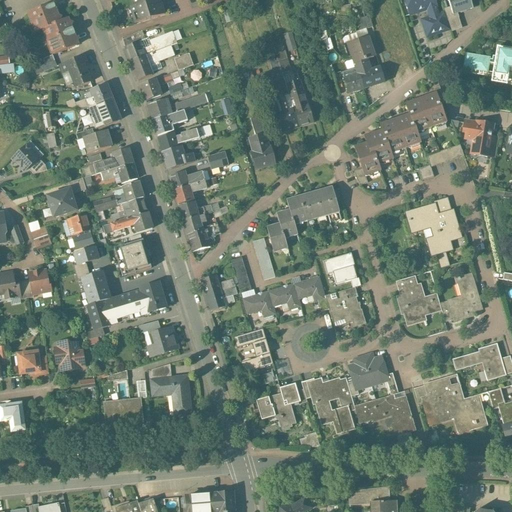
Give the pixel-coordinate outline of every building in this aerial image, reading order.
[(159,0),(132,0),(134,7),(130,9),(135,24),(164,15),(164,12),(164,11),(163,8),(162,7),(159,0)] [(434,0),(406,0),(408,5),(406,5),(410,16),(427,10),(430,18),(426,19),(427,23),(423,25),(427,38),(450,30),(448,22),(445,13),(438,15),(435,7),(436,7),(434,0)] [(470,0),(447,0),(450,8),(452,15),(457,14),(473,9),(470,0)] [(59,23),(54,10),(55,9),(54,5),(53,5),(52,5),(52,4),(29,13),(36,33),(44,30),(54,55),(77,46),(73,36),(75,36),(75,35),(73,29),(72,29),(71,29),(67,20),(59,23)] [(452,15),(450,8),(444,10),(445,13),(448,22),(458,19),(459,18),(457,14),(452,15)] [(458,19),(448,22),(452,32),(462,29),(458,19)] [(501,30),(491,28),(485,35),(500,37),(501,30)] [(142,31),(123,38),(125,48),(139,42),(139,43),(146,40),(142,31)] [(283,34),(288,51),(297,48),(292,31),(283,34)] [(172,33),(149,41),(151,46),(142,50),(145,57),(163,50),(171,47),(177,44),(172,33)] [(330,39),(324,41),(327,52),(333,50),(330,39)] [(511,42),(503,39),(496,54),(497,55),(505,58),(511,61),(511,42)] [(139,42),(125,48),(131,62),(145,57),(142,50),(139,43),(139,42)] [(363,45),(358,47),(357,43),(349,46),(359,75),(373,70),(369,59),(373,58),(373,57),(372,57),(368,44),(363,46),(363,45)] [(282,44),(274,47),(276,54),(284,52),(282,44)] [(171,47),(163,50),(167,59),(175,56),(173,52),(171,47)] [(163,50),(145,57),(149,66),(167,59),(163,50)] [(284,52),(276,54),(282,72),(282,74),(291,72),(285,52),(284,52)] [(189,54),(174,60),(178,72),(193,66),(189,54)] [(487,70),(489,56),(465,54),(464,68),(487,70)] [(505,58),(497,55),(491,63),(498,68),(505,58)] [(83,56),(59,66),(63,75),(69,72),(76,89),(91,83),(83,64),(86,63),(83,56)] [(145,57),(131,62),(138,81),(152,75),(149,66),(145,57)] [(278,60),(270,62),(273,74),(282,72),(278,60)] [(55,61),(34,69),(36,76),(57,67),(55,61)] [(373,70),(359,75),(364,89),(384,83),(379,68),(373,70)] [(266,74),(258,77),(262,91),(270,88),(266,74)] [(170,75),(155,81),(157,88),(173,82),(170,75)] [(359,75),(350,78),(349,75),(343,77),(348,94),(364,89),(359,75)] [(253,79),(242,82),(244,91),(256,88),(253,79)] [(155,81),(140,86),(146,102),(160,97),(157,88),(155,81)] [(299,81),(286,85),(290,100),(293,99),(296,109),(307,106),(299,81)] [(178,86),(169,89),(171,96),(181,92),(178,86)] [(106,87),(91,93),(94,100),(96,106),(111,100),(106,87)] [(439,87),(433,89),(436,96),(439,105),(445,103),(439,87)] [(181,92),(171,96),(173,102),(192,95),(190,89),(181,92)] [(165,109),(164,109),(167,117),(187,110),(205,105),(202,96),(165,109)] [(436,96),(406,106),(410,116),(416,133),(445,123),(439,105),(436,96)] [(283,97),(275,99),(279,114),(288,112),(283,97)] [(220,101),(224,116),(234,113),(230,98),(220,101)] [(94,100),(87,103),(88,108),(96,106),(94,100)] [(96,106),(88,108),(90,112),(92,118),(91,118),(95,130),(104,127),(116,122),(116,121),(117,116),(118,116),(112,100),(111,100),(96,106)] [(162,101),(147,106),(152,121),(167,117),(164,109),(165,109),(162,101)] [(296,109),(293,110),(299,128),(313,123),(308,106),(296,109)] [(81,108),(77,108),(77,109),(80,116),(90,112),(88,108),(81,108)] [(187,110),(167,117),(169,122),(170,122),(171,124),(180,121),(180,120),(189,117),(187,110)] [(279,114),(284,132),(299,128),(293,110),(288,112),(279,114)] [(45,127),(56,127),(56,113),(45,114),(45,127)] [(265,115),(258,118),(262,132),(270,130),(265,115)] [(410,116),(380,126),(383,133),(390,154),(419,144),(416,133),(410,116)] [(167,117),(152,121),(157,136),(172,132),(169,122),(167,117)] [(480,125),(464,122),(463,129),(466,129),(465,139),(474,140),(472,151),(479,153),(479,156),(487,158),(491,137),(492,125),(484,124),(484,126),(480,125)] [(172,135),(157,139),(162,153),(179,148),(178,145),(204,138),(201,129),(180,135),(181,136),(173,138),(172,135)] [(92,130),(76,135),(78,141),(83,139),(94,136),(92,130)] [(94,136),(83,139),(88,154),(111,147),(108,137),(107,138),(106,133),(107,133),(106,132),(94,136)] [(383,133),(365,139),(367,145),(355,150),(362,169),(364,176),(365,176),(380,171),(378,164),(392,160),(390,154),(383,133)] [(265,135),(249,140),(253,153),(251,153),(256,170),(275,165),(270,148),(269,148),(265,135)] [(54,136),(47,137),(49,149),(56,147),(54,136)] [(498,138),(491,137),(488,154),(495,155),(498,138)] [(464,157),(460,145),(454,147),(458,159),(464,157)] [(26,146),(12,159),(24,172),(28,169),(36,160),(31,154),(31,151),(26,146)] [(458,159),(454,147),(448,149),(452,161),(458,159)] [(128,148),(110,154),(112,159),(89,166),(92,176),(101,173),(132,164),(128,148)] [(179,148),(162,153),(167,171),(184,165),(182,156),(179,148)] [(448,149),(443,151),(447,162),(452,161),(448,149)] [(447,162),(443,151),(438,153),(442,164),(447,162)] [(442,164),(438,153),(432,155),(436,166),(442,164)] [(101,154),(89,158),(91,164),(102,160),(101,154)] [(219,154),(207,158),(209,164),(221,161),(219,154)] [(192,155),(184,157),(182,156),(184,165),(194,162),(192,155)] [(432,155),(427,157),(430,166),(431,168),(436,166),(432,155)] [(45,166),(39,160),(36,160),(28,169),(34,175),(47,171),(45,166)] [(221,161),(209,164),(211,171),(223,167),(221,161)] [(132,164),(101,173),(103,182),(115,178),(115,176),(118,175),(121,184),(137,179),(132,164)] [(430,166),(418,170),(422,181),(434,178),(431,168),(430,166)] [(362,169),(354,172),(360,186),(368,183),(365,176),(364,176),(362,169)] [(184,173),(169,177),(173,191),(188,187),(185,179),(184,173)] [(202,174),(185,179),(188,187),(205,182),(202,174)] [(82,179),(65,184),(67,191),(70,190),(71,195),(86,191),(82,179)] [(205,182),(188,187),(190,194),(207,189),(205,182)] [(125,196),(116,199),(115,198),(94,205),(96,213),(127,203),(143,199),(138,183),(122,188),(125,196)] [(188,187),(173,191),(178,206),(192,201),(190,194),(188,187)] [(332,188),(320,191),(328,217),(339,213),(332,188)] [(67,191),(47,197),(53,219),(76,212),(71,195),(70,190),(67,191)] [(320,191),(310,194),(317,220),(328,217),(320,191)] [(310,194),(300,197),(307,222),(317,220),(310,194)] [(300,197),(287,200),(289,210),(294,226),(307,222),(300,197)] [(143,199),(127,203),(130,213),(132,218),(147,214),(148,213),(143,199)] [(455,219),(450,220),(449,215),(451,214),(447,199),(434,203),(434,205),(406,213),(412,233),(437,226),(439,232),(436,233),(437,239),(430,241),(434,254),(436,253),(441,269),(449,267),(445,251),(446,250),(446,249),(450,248),(448,241),(460,237),(455,219)] [(193,203),(179,208),(183,222),(197,218),(195,211),(193,203)] [(208,207),(201,209),(204,216),(210,214),(208,207)] [(201,209),(195,211),(197,218),(204,216),(201,209)] [(289,210),(276,214),(279,224),(284,240),(297,236),(294,226),(289,210)] [(125,212),(118,214),(120,222),(128,220),(126,214),(125,212)] [(116,223),(110,225),(112,233),(134,226),(136,234),(152,229),(147,214),(132,218),(128,220),(120,222),(116,223)] [(84,216),(67,221),(69,229),(74,227),(76,235),(88,232),(84,216)] [(197,218),(183,222),(187,236),(201,231),(199,224),(197,218)] [(31,232),(41,230),(38,221),(29,223),(31,232)] [(217,224),(211,226),(215,237),(220,235),(217,224)] [(279,224),(266,228),(274,254),(287,250),(284,240),(279,224)] [(110,225),(102,227),(105,235),(112,233),(110,225)] [(23,244),(17,226),(10,229),(16,246),(23,244)] [(211,226),(201,229),(201,231),(205,230),(208,240),(215,238),(215,237),(211,226)] [(201,231),(187,236),(193,253),(210,248),(208,240),(205,230),(201,231)] [(48,235),(33,240),(36,250),(51,245),(48,235)] [(264,239),(253,243),(257,259),(268,256),(264,239)] [(144,241),(124,247),(130,269),(151,263),(144,241)] [(75,253),(79,265),(100,259),(96,247),(75,253)] [(354,271),(353,268),(355,267),(351,254),(323,262),(327,275),(332,274),(336,285),(350,281),(357,279),(355,272),(356,272),(356,271),(354,271)] [(268,256),(257,259),(264,281),(275,278),(268,256)] [(242,258),(231,262),(232,267),(243,264),(242,258)] [(243,264),(232,267),(234,273),(245,269),(243,264)] [(245,269),(234,273),(236,278),(246,275),(245,269)] [(79,278),(83,292),(108,284),(104,271),(79,278)] [(46,272),(37,273),(37,274),(29,276),(30,281),(33,295),(44,293),(44,291),(51,290),(49,280),(47,281),(46,272)] [(12,273),(0,275),(0,294),(0,295),(3,295),(5,296),(6,300),(13,299),(13,298),(19,297),(20,297),(17,283),(17,282),(14,282),(12,273)] [(511,275),(504,274),(502,281),(511,282),(511,275)] [(246,275),(236,278),(238,286),(240,295),(251,291),(246,275)] [(470,275),(456,279),(456,281),(458,280),(464,298),(453,301),(453,299),(447,301),(453,321),(453,322),(469,317),(467,313),(481,309),(470,275)] [(216,276),(201,281),(206,296),(220,291),(218,285),(216,276)] [(419,291),(415,277),(396,282),(399,291),(402,290),(404,296),(397,298),(401,310),(406,308),(407,313),(404,314),(407,323),(414,321),(415,324),(425,321),(423,312),(435,309),(432,297),(424,300),(422,291),(419,291)] [(309,281),(293,285),(298,301),(306,298),(306,297),(312,296),(315,304),(326,301),(325,297),(319,278),(312,280),(312,281),(309,282),(309,281)] [(353,288),(360,286),(358,279),(357,279),(350,281),(353,288)] [(232,280),(226,282),(228,289),(234,287),(232,280)] [(30,281),(23,282),(27,299),(34,298),(33,295),(30,281)] [(23,282),(17,283),(20,297),(19,297),(20,301),(27,299),(23,282)] [(226,282),(218,285),(220,291),(228,289),(226,282)] [(158,283),(140,289),(141,291),(148,314),(149,314),(165,309),(164,303),(168,302),(165,292),(163,292),(162,289),(160,290),(158,283)] [(83,292),(88,305),(112,298),(108,284),(83,292)] [(284,288),(268,293),(272,308),(273,308),(281,306),(281,305),(287,303),(289,311),(300,308),(298,301),(293,285),(287,287),(287,288),(284,289),(284,288)] [(234,287),(228,289),(230,297),(237,294),(235,287),(234,287)] [(356,288),(336,294),(337,300),(357,294),(356,288)] [(228,289),(220,291),(222,299),(230,297),(228,289)] [(141,291),(87,307),(94,331),(108,327),(149,315),(149,314),(148,314),(141,291)] [(220,291),(206,296),(210,311),(225,307),(222,299),(220,291)] [(262,296),(259,297),(258,296),(242,300),(247,316),(256,313),(256,312),(262,311),(264,319),(275,315),(273,308),(272,308),(268,293),(261,295),(262,296)] [(357,294),(337,300),(336,294),(325,297),(326,301),(334,328),(352,323),(354,328),(366,324),(360,303),(358,303),(356,298),(358,297),(357,294)] [(447,301),(439,304),(445,323),(453,321),(447,301)] [(87,307),(78,309),(87,341),(111,334),(108,327),(94,331),(87,307)] [(157,322),(138,327),(140,334),(159,329),(157,322)] [(170,329),(151,334),(155,346),(147,348),(150,358),(177,350),(170,329)] [(262,330),(233,339),(236,349),(251,344),(255,359),(241,363),(244,374),(273,365),(262,330)] [(64,344),(60,344),(61,352),(55,353),(57,364),(60,364),(62,372),(68,371),(71,373),(74,370),(78,369),(77,365),(83,364),(82,353),(78,353),(77,344),(70,345),(67,343),(64,344)] [(497,345),(478,350),(478,353),(452,361),(455,372),(482,364),(487,382),(506,376),(501,360),(497,345)] [(37,353),(18,356),(20,375),(39,372),(40,372),(38,359),(37,353)] [(373,360),(371,354),(362,357),(371,386),(378,383),(379,385),(387,383),(388,383),(386,376),(385,374),(386,374),(381,358),(373,360)] [(362,357),(353,360),(355,365),(348,367),(352,381),(353,381),(353,383),(356,391),(357,390),(363,389),(363,388),(371,386),(362,357)] [(511,365),(510,357),(501,360),(505,373),(511,370),(511,365)] [(46,358),(38,359),(40,372),(39,372),(39,375),(49,374),(46,358)] [(169,365),(150,371),(152,381),(171,379),(169,365)] [(277,368),(263,372),(265,379),(263,381),(263,384),(262,386),(263,389),(268,387),(267,385),(281,381),(277,368)] [(127,372),(107,377),(108,383),(128,381),(127,372)] [(398,394),(392,374),(386,376),(388,383),(387,383),(391,396),(392,396),(398,394)] [(152,381),(150,382),(151,395),(175,392),(177,405),(173,406),(174,418),(190,416),(186,378),(171,379),(152,381)] [(321,380),(314,382),(313,379),(301,383),(303,390),(306,400),(311,398),(313,405),(315,404),(322,426),(333,423),(336,434),(354,429),(349,412),(355,410),(354,407),(351,398),(347,384),(346,380),(339,382),(339,380),(323,385),(321,380)] [(459,385),(450,388),(448,379),(424,386),(424,387),(414,390),(418,405),(424,403),(430,426),(439,424),(438,419),(454,414),(458,428),(475,423),(476,427),(486,424),(477,396),(464,400),(459,385)] [(94,380),(80,382),(81,390),(95,388),(94,380)] [(353,383),(347,384),(351,398),(358,395),(357,390),(356,391),(353,383)] [(279,389),(281,394),(268,398),(273,415),(274,415),(279,414),(280,417),(279,419),(281,420),(280,421),(282,428),(296,424),(291,407),(301,405),(297,391),(295,384),(279,389)] [(306,400),(303,390),(297,391),(301,405),(307,403),(306,400)] [(500,390),(487,393),(492,411),(498,409),(497,407),(504,405),(500,390)] [(391,396),(354,407),(355,410),(358,422),(384,414),(384,415),(383,416),(384,419),(386,418),(386,416),(392,414),(396,426),(394,426),(397,435),(407,432),(408,433),(415,431),(405,399),(394,402),(392,396),(391,396)] [(268,398),(256,402),(262,421),(275,417),(274,415),(273,415),(268,398)] [(140,400),(103,403),(106,430),(115,429),(114,420),(129,418),(130,428),(143,426),(140,400)] [(511,401),(511,402),(511,403),(504,405),(497,407),(498,409),(503,427),(508,425),(511,434),(511,433),(511,401)] [(21,404),(12,406),(12,404),(7,404),(7,406),(0,407),(0,415),(1,422),(10,421),(12,432),(18,432),(24,431),(24,430),(21,404)] [(30,429),(24,430),(24,431),(18,432),(20,445),(32,443),(30,429)] [(315,433),(304,437),(305,439),(299,440),(301,447),(301,448),(320,448),(315,433)] [(389,487),(349,492),(350,504),(370,503),(370,511),(395,511),(395,502),(390,503),(389,487)] [(234,511),(233,494),(186,498),(186,511),(234,511)] [(108,499),(101,501),(103,511),(111,511),(112,511),(108,499)] [(156,511),(153,500),(138,505),(140,511),(156,511)] [(291,508),(279,509),(279,511),(304,511),(310,508),(302,500),(291,508)] [(137,503),(129,505),(131,511),(140,511),(138,505),(137,503)]
